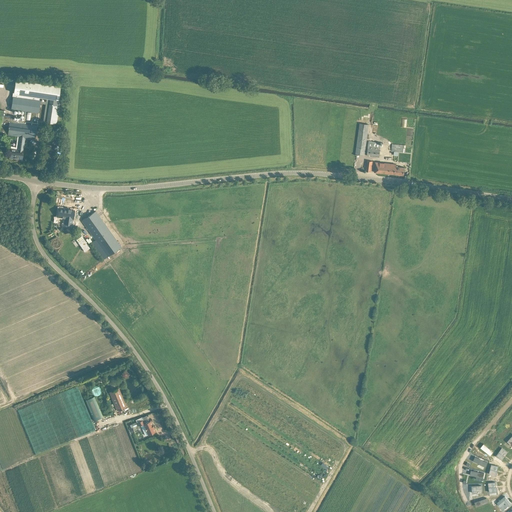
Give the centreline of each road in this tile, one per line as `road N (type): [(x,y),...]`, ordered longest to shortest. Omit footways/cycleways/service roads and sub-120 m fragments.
road 1 (tertiary): [(511,199),(319,173),(125,188),(35,180)]
road 2 (unclassified): [(214,511),(149,373),(35,240),(35,180)]
